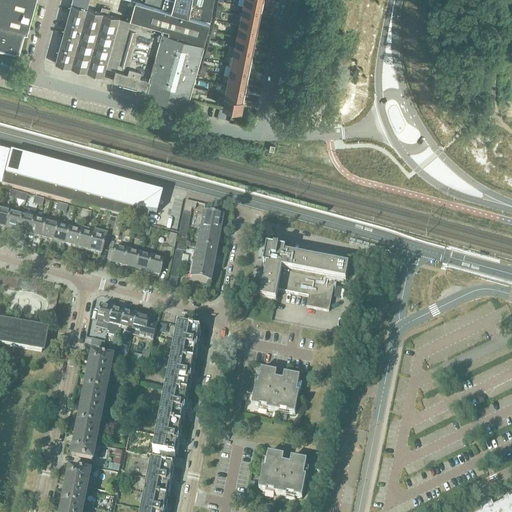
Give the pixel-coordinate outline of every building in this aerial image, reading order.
[(26,32),(34,0),(0,0),(0,48),(16,53),(18,51),(23,32),(26,32)] [(89,0),(72,0),(71,4),(55,63),(104,76),(120,17),(108,14),(110,8),(102,6),(100,11),(87,8),(89,0)] [(144,0),(144,3),(173,11),(210,21),(210,20),(214,0),(144,0)] [(244,0),(244,5),(262,9),(263,0),(244,0)] [(128,13),(126,19),(130,20),(114,79),(148,89),(146,94),(187,105),(204,43),(210,21),(173,11),(144,3),(135,1),(132,14),(128,13)] [(260,19),(262,9),(244,5),(242,15),(260,19)] [(240,25),(258,29),(260,19),(242,15),(240,25)] [(256,39),(258,29),(240,25),(238,36),(256,39)] [(236,45),(254,49),(256,39),(238,36),(236,45)] [(252,59),(254,49),(236,45),(234,56),(252,59)] [(232,65),(250,69),(252,59),(234,56),(232,65)] [(248,79),(250,69),(232,65),(230,76),(248,79)] [(228,85),(246,89),(248,79),(230,76),(228,85)] [(244,99),(246,89),(228,85),(226,95),(244,99)] [(244,99),(226,95),(223,106),(242,110),(244,99)] [(1,185),(13,189),(22,158),(10,155),(1,185)] [(13,189),(25,192),(34,161),(22,158),(13,189)] [(25,192),(37,195),(46,165),(34,161),(25,192)] [(37,195),(49,198),(58,168),(46,165),(37,195)] [(49,198),(61,202),(70,171),(58,168),(49,198)] [(61,202),(73,205),(82,174),(70,171),(61,202)] [(73,205),(85,208),(94,178),(82,174),(73,205)] [(85,208),(97,211),(106,181),(94,178),(85,208)] [(97,211),(109,215),(118,184),(106,181),(97,211)] [(109,215),(121,218),(130,187),(118,184),(109,215)] [(121,218),(133,221),(142,191),(130,187),(121,218)] [(146,223),(148,214),(156,216),(161,196),(154,194),(142,191),(133,221),(148,225),(148,224),(146,223)] [(0,207),(0,227),(5,229),(10,210),(0,207)] [(10,210),(5,229),(16,232),(21,217),(9,214),(10,210)] [(21,217),(16,232),(28,236),(33,216),(22,213),(21,217)] [(28,236),(40,239),(45,220),(33,216),(28,236)] [(113,232),(117,217),(110,216),(106,230),(113,232)] [(220,227),(219,227),(220,221),(221,222),(221,220),(202,216),(196,249),(215,252),(215,251),(214,251),(215,245),(216,245),(220,227)] [(127,223),(128,220),(117,217),(113,232),(112,236),(118,238),(119,232),(122,222),(127,223)] [(45,220),(40,239),(52,242),(57,223),(45,220)] [(52,242),(64,245),(69,227),(57,223),(52,242)] [(69,227),(64,245),(76,249),(81,230),(69,227)] [(76,249),(88,252),(93,233),(81,230),(76,249)] [(93,233),(88,252),(100,255),(103,245),(107,246),(109,236),(106,235),(106,234),(94,231),(93,233)] [(176,236),(169,234),(166,246),(173,248),(176,236)] [(122,249),(115,247),(110,264),(123,268),(127,252),(126,251),(128,247),(123,246),(122,249)] [(267,267),(260,299),(276,302),(278,291),(309,297),(307,308),(329,312),(335,281),(346,283),(349,267),(285,255),(286,251),(267,247),(264,260),(264,262),(263,266),(267,267)] [(210,278),(214,259),(213,259),(214,254),(215,254),(215,252),(196,249),(190,281),(208,285),(209,283),(208,283),(209,278),(210,278)] [(127,252),(123,268),(134,271),(139,255),(127,252)] [(139,255),(134,271),(146,274),(151,254),(150,258),(139,255)] [(151,254),(146,274),(158,277),(163,261),(163,260),(156,258),(156,256),(151,254)] [(97,322),(109,325),(113,310),(102,307),(97,322)] [(121,328),(125,313),(113,310),(109,325),(115,327),(115,330),(120,331),(121,328)] [(137,316),(125,313),(121,328),(128,330),(127,333),(132,335),(133,332),(137,316)] [(150,320),(137,316),(133,332),(140,334),(139,338),(153,342),(158,325),(149,323),(150,320)] [(0,345),(40,353),(41,353),(45,332),(38,331),(0,323),(0,345)] [(178,327),(172,358),(193,362),(195,350),(196,350),(196,349),(196,345),(197,345),(197,344),(199,331),(200,331),(194,330),(194,329),(190,329),(178,327)] [(90,346),(103,350),(104,344),(92,340),(90,346)] [(150,351),(144,349),(141,362),(147,364),(150,351)] [(88,375),(88,376),(89,376),(86,390),(106,394),(113,359),(92,355),(92,356),(90,370),(89,370),(89,371),(89,375),(88,375)] [(415,357),(409,379),(441,389),(511,385),(511,363),(448,367),(415,357)] [(190,381),(189,381),(190,376),(191,376),(191,375),(190,375),(193,362),(172,358),(166,390),(187,394),(189,381),(190,381)] [(295,416),(299,394),(297,394),(300,378),(284,375),(284,377),(277,376),(277,374),(261,371),(258,386),(256,386),(252,407),(260,409),(260,407),(267,409),(267,411),(280,414),(280,411),(287,413),(287,414),(295,416)] [(100,428),(106,394),(86,390),(83,404),(82,405),(83,405),(82,409),(81,409),(81,410),(82,410),(79,424),(100,428)] [(166,390),(159,421),(180,425),(183,412),(184,413),(184,412),(183,412),(184,408),(185,408),(185,407),(184,407),(187,394),(166,390)] [(393,465),(391,472),(400,474),(400,475),(418,479),(418,477),(426,479),(427,472),(429,472),(432,464),(428,463),(430,457),(431,457),(434,450),(431,449),(432,443),(434,443),(437,436),(434,435),(435,429),(437,429),(440,421),(437,420),(438,413),(406,407),(404,414),(401,414),(400,422),(402,422),(402,429),(399,429),(399,437),(401,437),(400,443),(397,443),(396,450),(391,450),(391,465),(393,465)] [(178,438),(180,425),(159,421),(153,453),(164,455),(164,456),(168,457),(168,456),(175,458),(175,457),(174,457),(177,444),(177,443),(178,439),(178,438)] [(93,462),(100,428),(79,424),(77,438),(76,438),(76,439),(75,443),(75,444),(73,457),(72,457),(72,458),(93,462)] [(263,469),(261,480),(259,491),(267,492),(267,491),(274,492),(274,495),(287,497),(287,495),(294,496),(294,498),(302,499),(306,478),(304,477),(307,462),(301,461),(291,459),(291,461),(284,459),(284,457),(268,454),(265,470),(263,469)] [(151,463),(145,495),(165,499),(168,486),(169,486),(168,485),(169,481),(170,481),(169,481),(169,480),(172,468),(173,468),(173,467),(166,466),(162,465),(151,463)] [(65,490),(65,491),(66,491),(63,505),(84,509),(90,480),(91,474),(70,470),(69,471),(70,471),(68,485),(67,485),(66,485),(67,485),(66,490),(65,490)] [(424,511),(424,504),(423,504),(424,497),(414,496),(415,494),(396,493),(396,495),(388,494),(388,501),(386,501),(383,511),(424,511)] [(163,511),(165,499),(145,495),(141,511),(163,511)]
